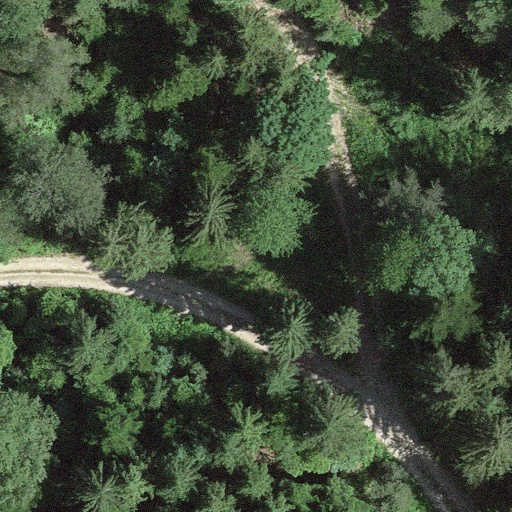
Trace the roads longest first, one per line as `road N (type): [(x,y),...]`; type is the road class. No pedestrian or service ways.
road 1 (track): [(426,511),(369,395),(208,297),(101,267),(0,270)]
road 2 (track): [(271,0),(289,16),(329,88),(350,175),(369,395)]
road 3 (track): [(350,175),(208,297)]
